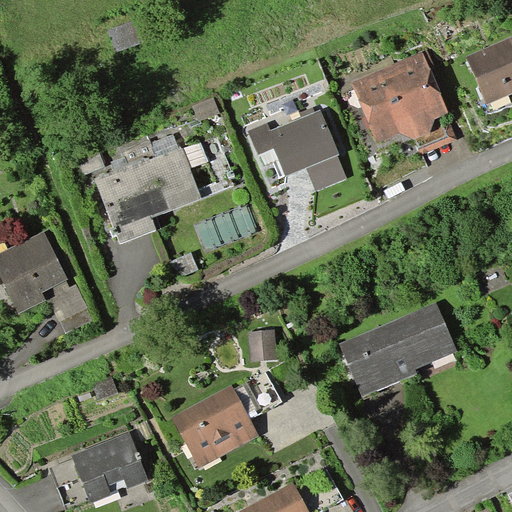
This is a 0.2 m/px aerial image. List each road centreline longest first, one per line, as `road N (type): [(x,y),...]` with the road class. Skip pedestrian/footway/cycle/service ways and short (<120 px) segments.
road 1 (residential): [(511,163),(0,389)]
road 2 (unknown): [(370,511),(331,434),(302,413),(280,414)]
